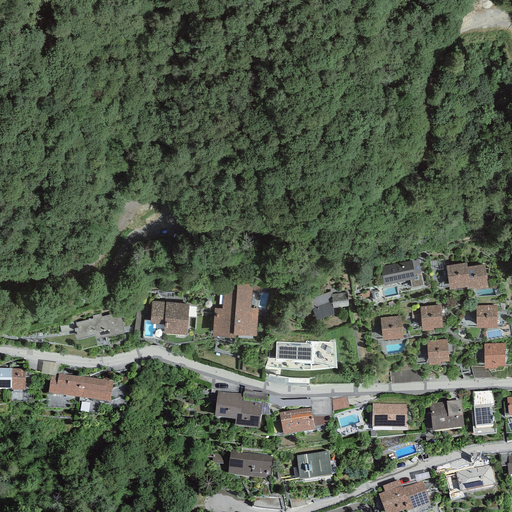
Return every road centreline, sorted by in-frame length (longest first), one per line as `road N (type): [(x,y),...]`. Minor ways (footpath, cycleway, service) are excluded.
road 1 (residential): [(0,351),(80,362),(160,354),(286,391),(369,395),(511,384)]
road 2 (trunk): [(510,511),(211,472),(0,464)]
road 3 (residential): [(169,220),(287,234),(318,226),(414,160),(424,136),(425,88),(449,37),(478,18),(511,19)]
road 4 (residential): [(297,511),(434,462),(511,446)]
road 5 (residential): [(169,220),(132,240),(96,294),(0,325)]
road 6 (unclassified): [(0,278),(84,269),(136,198)]
